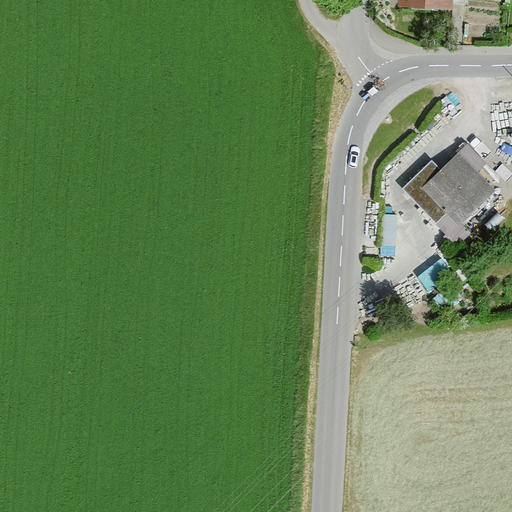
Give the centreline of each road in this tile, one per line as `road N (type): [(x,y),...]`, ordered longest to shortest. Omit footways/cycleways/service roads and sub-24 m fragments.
road 1 (unclassified): [(326,511),(348,139),(378,84)]
road 2 (unclassified): [(378,84),(413,67),(511,65)]
